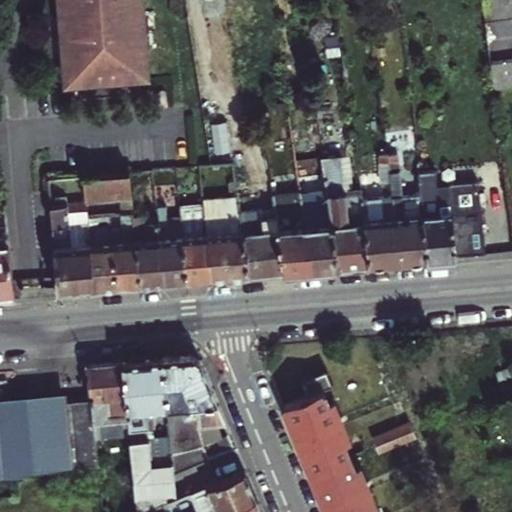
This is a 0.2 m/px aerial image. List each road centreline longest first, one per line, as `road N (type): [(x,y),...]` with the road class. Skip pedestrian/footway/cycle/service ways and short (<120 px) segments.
road 1 (tertiary): [(216,314),(511,288)]
road 2 (tertiary): [(0,334),(216,314)]
road 3 (residential): [(291,511),(216,314)]
